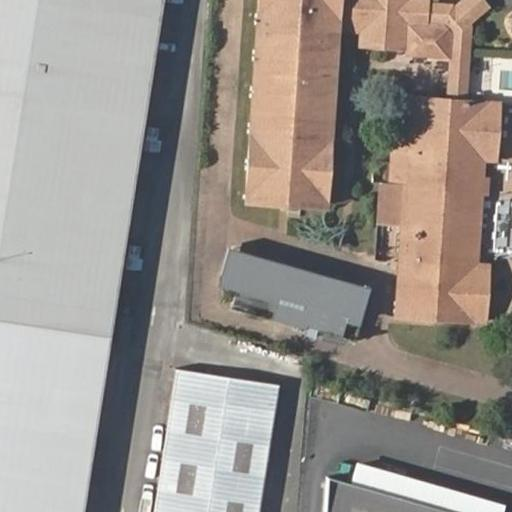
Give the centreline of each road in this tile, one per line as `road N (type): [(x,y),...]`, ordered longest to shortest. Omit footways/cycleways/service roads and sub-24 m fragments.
road 1 (unknown): [(511,397),(223,318),(212,307),(230,0)]
road 2 (unknown): [(194,0),(151,333)]
road 3 (unknown): [(284,511),(296,368),(151,333)]
road 4 (unknown): [(511,460),(355,412),(329,414),(320,432),(321,511)]
road 5 (unknown): [(151,333),(125,511)]
